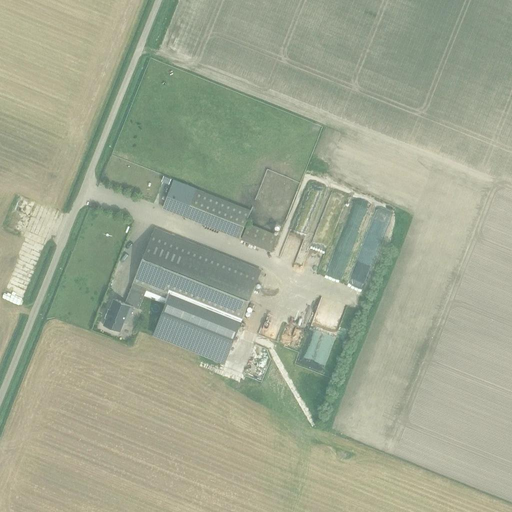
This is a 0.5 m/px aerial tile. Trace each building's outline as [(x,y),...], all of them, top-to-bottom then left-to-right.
[(174,180),(163,207),(240,238),(251,211),(174,180)] [(363,195),(342,254),(356,259),(377,200),(363,195)] [(249,224),(242,239),(271,252),(278,236),(249,224)] [(107,318),(104,326),(120,332),(124,322),(127,324),(133,307),(139,309),(144,297),(156,301),(145,329),(226,361),(261,272),(154,230),(125,303),(114,299),(110,310),(108,309),(108,311),(107,312),(108,313),(108,315),(106,315),(105,317),(107,318)] [(348,277),(356,280),(367,251),(360,248),(348,277)] [(30,293),(36,278),(26,274),(20,289),(30,293)] [(323,313),(336,318),(343,298),(331,293),(323,313)] [(268,331),(284,338),(291,321),(275,314),(268,331)] [(312,349),(323,353),(335,322),(324,317),(312,349)] [(295,322),(288,338),(298,342),(305,326),(295,322)]
